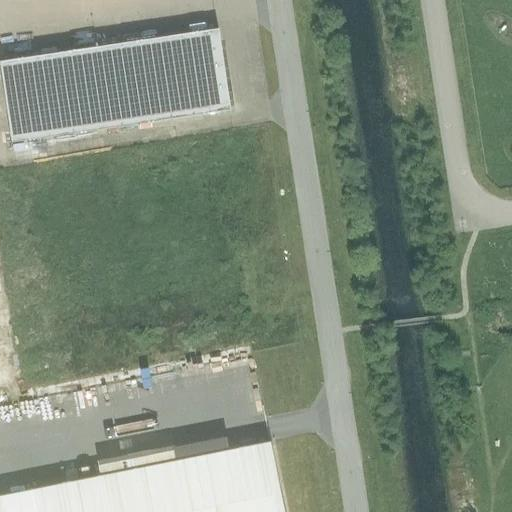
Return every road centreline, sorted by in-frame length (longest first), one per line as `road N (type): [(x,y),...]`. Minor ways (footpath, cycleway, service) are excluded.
road 1 (unclassified): [(358,511),(279,0)]
road 2 (unclassified): [(432,0),(460,190),(482,211),(511,211)]
